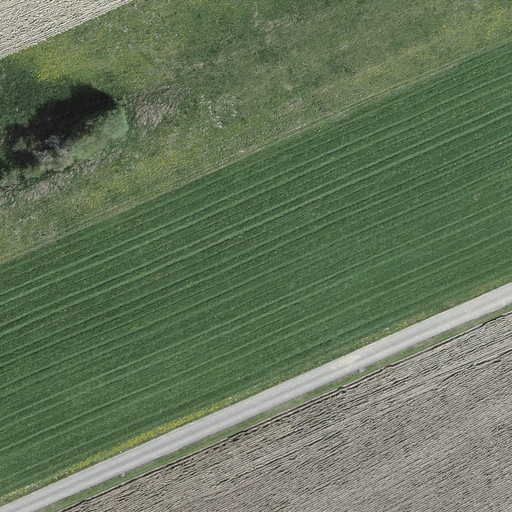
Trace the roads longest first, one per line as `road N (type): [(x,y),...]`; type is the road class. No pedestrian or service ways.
road 1 (residential): [(511,298),(22,511)]
road 2 (trunk): [(0,201),(286,0)]
